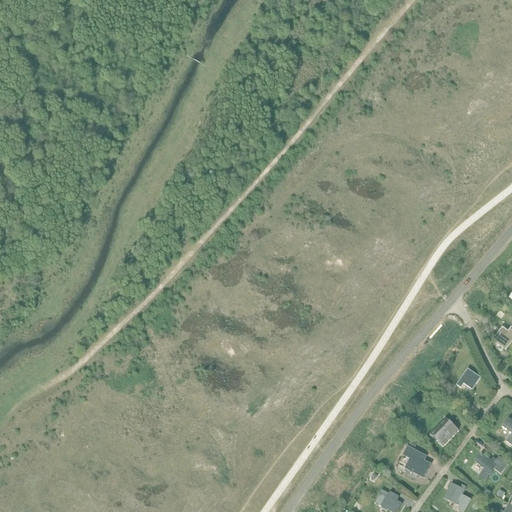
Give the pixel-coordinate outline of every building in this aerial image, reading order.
[(502,328),(492,341),(492,342),(493,340),(503,347),(502,349),(506,351),(511,342),(511,328),(511,327),(507,332),(502,328)] [(467,370),(456,386),(461,389),(463,385),(472,391),(480,379),(467,370)] [(511,445),(511,414),(507,411),(502,418),(506,421),(502,428),(503,427),(511,434),(507,442),(506,442),(511,446),(511,445)] [(443,447),(458,431),(445,419),(430,435),(443,447)] [(411,459),(406,469),(423,478),(430,466),(423,462),(425,458),(407,448),(404,456),(411,459)] [(480,455),(475,461),(485,468),(478,478),(483,482),(493,470),(501,476),(509,465),(499,458),(496,462),(492,459),(490,462),(480,455)] [(451,485),(444,499),(450,502),(451,500),(457,503),(456,505),(458,506),(458,511),(464,511),(471,499),(462,495),(465,488),(460,485),(458,489),(451,485)] [(381,491),(374,504),(388,511),(397,511),(401,504),(396,501),(398,497),(390,493),(388,495),(381,491)] [(499,491),(497,497),(502,500),(505,494),(499,491)] [(477,502),(472,509),(476,511),(482,506),(477,502)]
